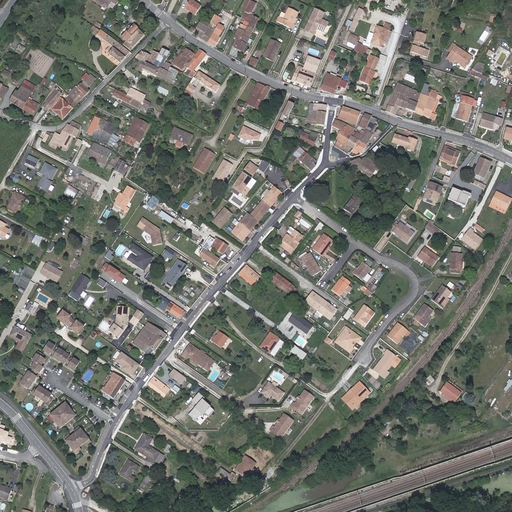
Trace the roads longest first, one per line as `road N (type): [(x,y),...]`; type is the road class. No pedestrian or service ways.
road 1 (residential): [(293,196),(115,422)]
road 2 (residential): [(0,116),(37,127),(63,124),(167,21)]
road 3 (residential): [(332,101),(511,160)]
road 4 (residential): [(167,21),(255,75),(332,101)]
road 5 (residential): [(356,239),(417,276),(416,291),(361,360)]
